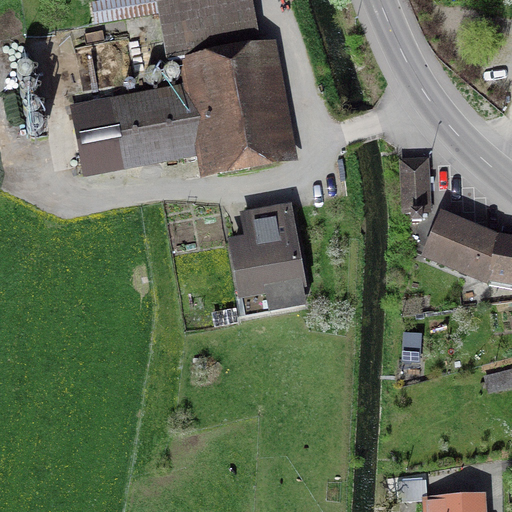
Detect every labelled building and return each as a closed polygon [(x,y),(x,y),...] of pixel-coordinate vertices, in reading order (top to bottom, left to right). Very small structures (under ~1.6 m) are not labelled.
[(183,90),(113,102),(125,169),(199,155),(198,147),(213,145),(218,175),(277,164),(247,0),(156,0),(160,21),(161,21),(169,65),(178,64),(183,90)] [(428,215),(425,163),(399,164),(402,216),(411,216),(411,224),(420,224),(420,215),(428,215)] [(231,249),(239,293),(299,283),(286,214),(256,219),(258,231),(246,233),(249,246),(231,249)] [(511,245),(495,242),(489,239),(439,219),(423,259),(482,284),(483,279),(511,284),(511,245)] [(396,499),(423,499),(423,484),(396,484),(396,499)] [(479,511),(479,500),(426,503),(426,511),(479,511)]
